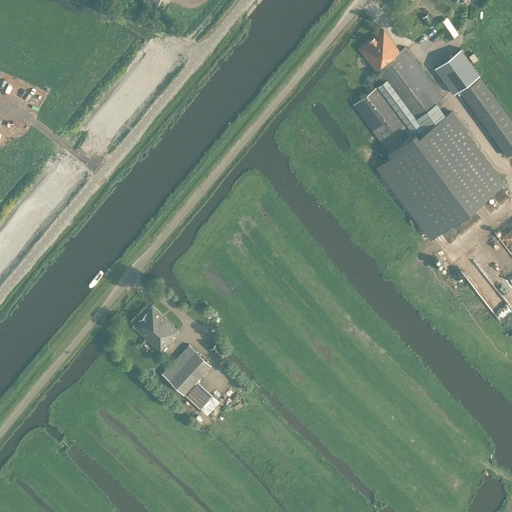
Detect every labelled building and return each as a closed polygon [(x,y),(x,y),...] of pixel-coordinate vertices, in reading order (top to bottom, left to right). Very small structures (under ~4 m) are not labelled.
[(383,29),(359,47),(374,68),(337,97),(435,223),(501,172),(405,47),(399,50),(383,29)] [(511,152),(511,120),(462,52),(435,71),(453,96),(460,91),(507,156),(511,152)] [(466,276),(477,273),(479,278),(483,277),(478,262),(463,266),(466,276)] [(173,334),(178,330),(152,305),(148,309),(133,325),(160,351),(175,336),(173,334)] [(209,348),(219,357),(226,350),(217,340),(209,348)] [(162,373),(184,394),(211,365),(189,345),(162,373)] [(200,408),(206,413),(218,400),(212,394),(200,408)]
